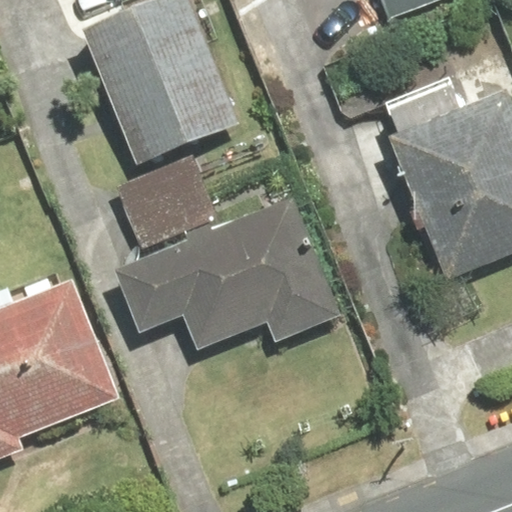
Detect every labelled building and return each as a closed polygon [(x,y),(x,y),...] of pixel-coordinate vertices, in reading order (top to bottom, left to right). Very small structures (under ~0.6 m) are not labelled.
[(190,0),(171,0),(86,34),(140,167),(241,127),(190,0)] [(381,0),(389,23),(454,0),(381,0)] [(402,138),(392,141),(446,283),(511,258),(511,96),(467,113),(457,88),(392,112),(402,138)] [(147,261),(119,272),(145,338),(188,321),(201,355),(272,327),(279,344),(342,320),(297,204),(225,231),(197,158),(119,187),(147,261)] [(81,283),(0,315),(0,464),(28,454),(23,441),(127,400),(81,283)]
